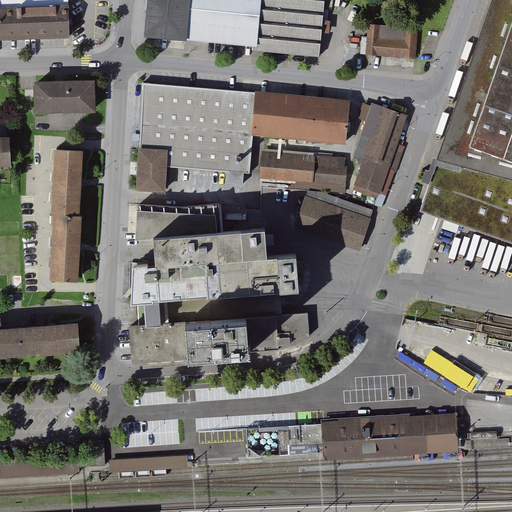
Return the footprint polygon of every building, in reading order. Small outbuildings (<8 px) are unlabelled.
[(190,0),(147,0),(144,38),(187,41),(190,0)] [(257,0),(190,0),(187,41),(254,48),(257,0)] [(324,0),(257,0),(254,48),(319,54),(324,0)] [(511,0),(491,0),(434,162),(511,183),(511,0)] [(68,4),(0,6),(2,41),(71,39),(68,4)] [(419,30),(368,26),(366,56),(417,59),(419,30)] [(32,85),(33,115),(98,113),(96,83),(32,85)] [(257,92),(144,84),(137,189),(166,191),(168,168),(252,174),(254,135),(257,92)] [(350,103),(257,92),(254,135),(346,143),(350,103)] [(407,116),(372,104),(361,137),(370,140),(353,188),(384,199),(403,148),(397,146),(407,116)] [(0,138),(0,164),(10,164),(9,138),(0,138)] [(50,280),(76,281),(80,151),(53,150),(50,280)] [(346,159),(262,152),(261,182),(345,189),(346,159)] [(511,183),(434,162),(418,211),(511,246),(511,183)] [(369,219),(305,196),(293,229),(358,251),(369,219)] [(129,325),(131,360),(277,350),(277,346),(289,344),(289,336),(308,335),(307,312),(166,324),(165,298),(299,288),(295,253),(266,254),(264,226),(219,231),(217,204),(178,207),(139,204),(136,239),(151,238),(153,263),(133,264),(131,304),(137,303),(138,325),(129,325)] [(22,353),(79,349),(77,324),(21,328),(22,353)] [(0,354),(22,353),(21,328),(0,329),(0,354)] [(321,428),(321,423),(282,426),(283,442),(323,439),(323,452),(424,445),(422,421),(406,422),(392,423),(380,424),(355,426),(321,428)] [(0,478),(79,474),(79,466),(105,465),(103,441),(89,441),(90,454),(0,459),(0,478)] [(106,469),(185,464),(184,454),(105,459),(106,469)]
